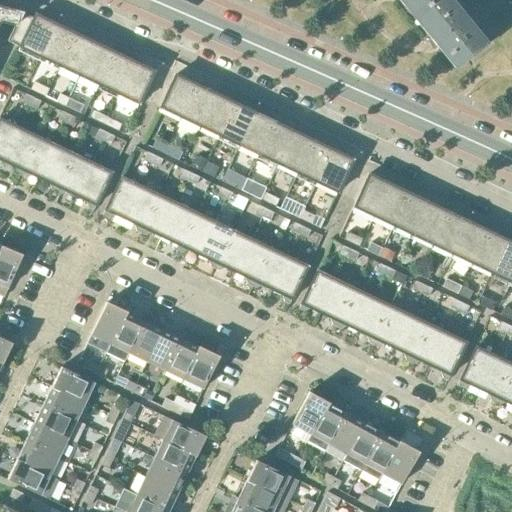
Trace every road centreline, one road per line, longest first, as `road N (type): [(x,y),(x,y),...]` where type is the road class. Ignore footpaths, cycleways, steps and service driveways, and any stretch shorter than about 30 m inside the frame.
road 1 (residential): [(48,0),(511,209)]
road 2 (secondary): [(511,158),(150,0)]
road 3 (residential): [(280,335),(83,237)]
road 4 (residential): [(474,435),(280,335)]
